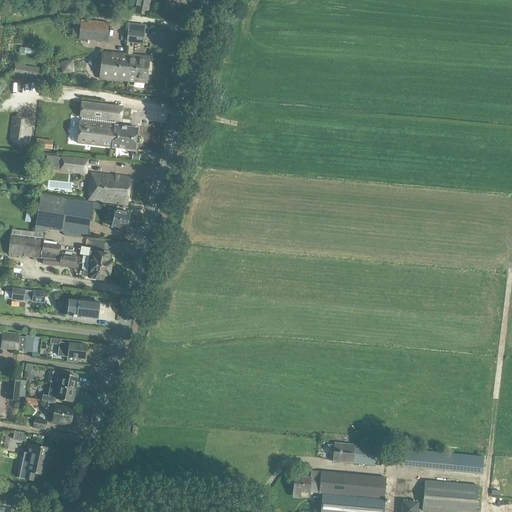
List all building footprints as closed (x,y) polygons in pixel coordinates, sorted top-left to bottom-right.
[(147,14),(150,0),(137,0),(136,8),(133,8),(132,12),(147,14)] [(79,37),(79,39),(107,41),(109,23),(81,21),(80,24),(79,37)] [(79,37),(80,24),(73,24),(72,37),(79,37)] [(129,45),(128,55),(127,65),(129,65),(128,81),(147,83),(149,57),(132,56),(133,42),(143,43),(144,31),(128,30),(126,45),(129,45)] [(127,65),(128,55),(102,53),(99,78),(128,81),(129,65),(127,65)] [(38,69),(16,65),(14,74),(37,77),(38,69)] [(81,116),(81,121),(80,121),(77,143),(112,147),(116,121),(109,120),(110,106),(82,102),(81,116)] [(122,107),(110,106),(109,120),(116,121),(112,147),(113,147),(113,148),(135,150),(138,128),(118,126),(119,121),(121,121),(122,107)] [(29,143),(31,118),(14,116),(11,141),(29,143)] [(35,147),(51,150),(53,140),(36,138),(35,147)] [(62,157),(60,170),(86,173),(88,160),(62,157)] [(88,200),(127,205),(132,178),(91,173),(88,200)] [(25,196),(27,203),(33,201),(30,194),(25,196)] [(40,195),(35,228),(51,230),(62,232),(69,232),(81,234),(88,235),(88,234),(89,229),(93,203),(40,195)] [(110,209),(106,222),(112,223),(112,227),(127,230),(127,229),(128,228),(129,225),(128,223),(129,221),(130,220),(131,217),(130,215),(131,213),(116,210),(116,211),(110,209)] [(8,255),(39,259),(42,238),(11,234),(8,255)] [(43,258),(43,259),(44,259),(61,260),(78,262),(78,258),(79,257),(61,254),(59,254),(61,245),(43,243),(41,258),(43,258)] [(90,251),(88,264),(111,267),(111,266),(112,267),(113,262),(112,262),(112,260),(109,260),(110,255),(90,251)] [(77,269),(78,262),(61,260),(44,259),(43,259),(42,265),(59,266),(77,269)] [(111,267),(88,264),(87,271),(83,270),(82,276),(106,280),(106,275),(109,276),(110,274),(111,274),(111,269),(110,269),(111,267)] [(44,303),(45,292),(13,289),(12,299),(44,303)] [(69,299),(67,315),(73,316),(73,317),(76,318),(76,316),(81,317),(80,318),(84,318),(86,318),(90,319),(90,318),(98,319),(100,303),(94,302),(95,300),(82,298),(81,301),(69,299)] [(2,333),(0,349),(18,351),(18,349),(19,337),(20,335),(2,333)] [(19,337),(18,349),(25,350),(25,352),(33,353),(33,352),(35,337),(35,336),(26,336),(26,337),(19,337)] [(67,357),(67,362),(77,363),(77,358),(86,359),(88,346),(70,344),(70,343),(59,342),(57,356),(67,357)] [(36,381),(39,370),(30,368),(28,379),(28,380),(27,385),(37,387),(38,382),(36,381)] [(13,370),(12,378),(17,379),(17,377),(22,378),(23,372),(17,371),(13,370)] [(53,371),(50,385),(59,386),(59,385),(75,389),(78,377),(62,373),(53,371)] [(7,399),(19,400),(19,396),(21,381),(21,380),(9,379),(7,399)] [(50,385),(48,396),(56,398),(72,402),(75,389),(59,385),(59,386),(50,385)] [(43,395),(41,401),(48,402),(55,404),(56,398),(48,396),(43,395)] [(47,405),(45,413),(51,414),(50,422),(60,424),(61,421),(71,423),(73,409),(54,406),(47,405)] [(30,427),(32,418),(23,417),(22,425),(30,427)] [(35,419),(34,427),(45,429),(47,421),(35,419)] [(25,452),(19,478),(32,481),(33,473),(44,475),(50,448),(29,443),(27,453),(25,452)] [(334,443),(334,445),(327,445),(333,452),(332,461),(374,465),(376,447),(334,443)] [(434,452),(433,469),(463,472),(465,455),(434,452)] [(386,478),(321,472),(311,471),(310,478),(295,476),(293,496),(308,498),(309,492),(322,493),(321,504),(315,504),(314,511),(383,511),(385,499),(384,499),(386,478)] [(425,481),(422,511),(425,511),(476,511),(479,486),(425,481)] [(10,511),(14,498),(0,494),(0,511),(10,511)]
